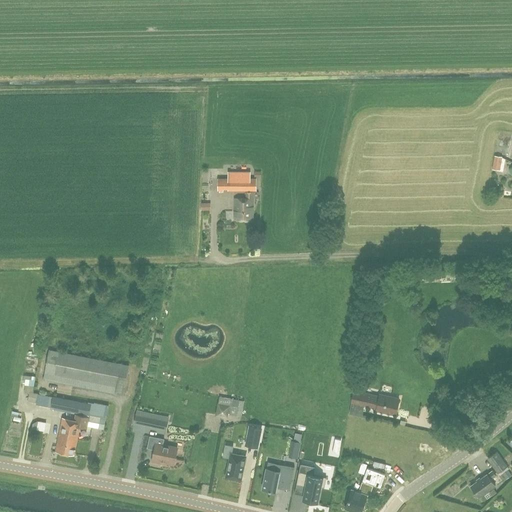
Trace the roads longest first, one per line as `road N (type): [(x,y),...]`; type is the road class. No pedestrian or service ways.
road 1 (tertiary): [(229,511),(0,465)]
road 2 (tertiary): [(389,511),(511,415)]
